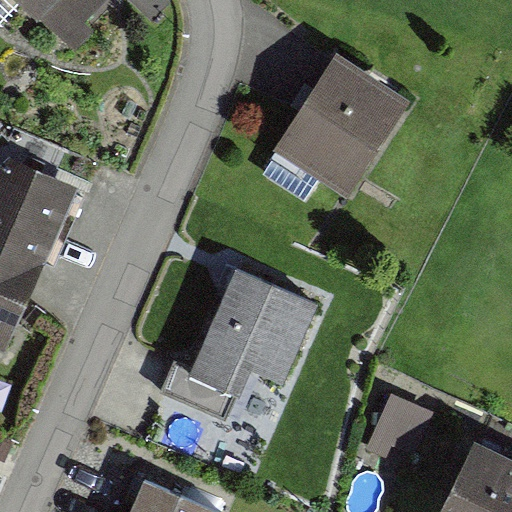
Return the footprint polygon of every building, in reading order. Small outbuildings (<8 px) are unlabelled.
[(66,0),(8,0),(39,29),(44,24),(66,0)] [(109,0),(66,0),(44,24),(76,55),(95,34),(86,25),(109,0)] [(413,110),(337,61),(274,157),(277,158),(263,180),(307,208),(320,189),(350,208),(413,110)] [(81,194),(7,168),(0,173),(0,354),(8,358),(81,194)] [(321,310),(236,274),(194,372),(175,364),(162,397),(230,426),(239,405),(242,406),(253,380),(286,394),(321,310)] [(435,421),(393,401),(369,452),(387,460),(392,448),(417,459),(435,421)] [(511,511),(511,468),(477,451),(447,511),(511,511)] [(206,511),(145,487),(134,511),(206,511)]
